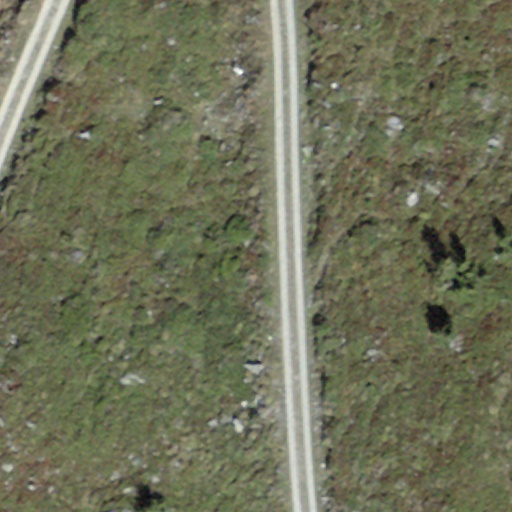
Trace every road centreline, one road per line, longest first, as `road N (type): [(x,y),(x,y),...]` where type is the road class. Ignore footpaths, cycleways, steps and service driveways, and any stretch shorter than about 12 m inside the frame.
road 1 (track): [(281,0),(305,511)]
road 2 (track): [(0,139),(56,0)]
